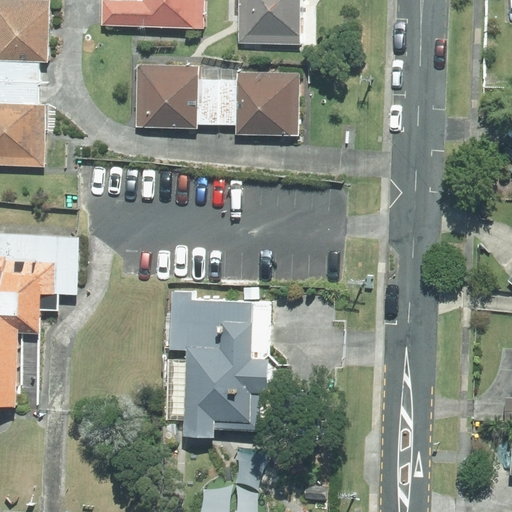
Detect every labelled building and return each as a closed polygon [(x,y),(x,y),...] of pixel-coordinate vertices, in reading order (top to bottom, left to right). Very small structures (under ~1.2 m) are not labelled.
[(102,28),(204,32),(204,0),(141,0),(142,3),(103,2),(102,28)] [(239,0),(239,46),(299,47),(299,0),(239,0)] [(0,168),(45,169),(46,106),(37,106),(38,65),(49,65),(50,3),(0,1),(0,168)] [(236,138),(299,139),(300,75),(237,74),(237,82),(198,81),(198,68),(137,66),(136,130),(196,132),(196,127),(236,128),(236,138)] [(0,406),(25,407),(29,331),(50,332),(52,292),(83,294),(86,237),(0,232),(0,406)] [(186,353),(182,439),(214,441),(215,433),(265,435),(268,364),(251,363),(253,307),(192,304),(192,296),(172,295),(169,352),(186,353)] [(264,511),(268,455),(239,453),(236,511),(264,511)] [(231,511),(233,493),(203,491),(201,511),(231,511)]
